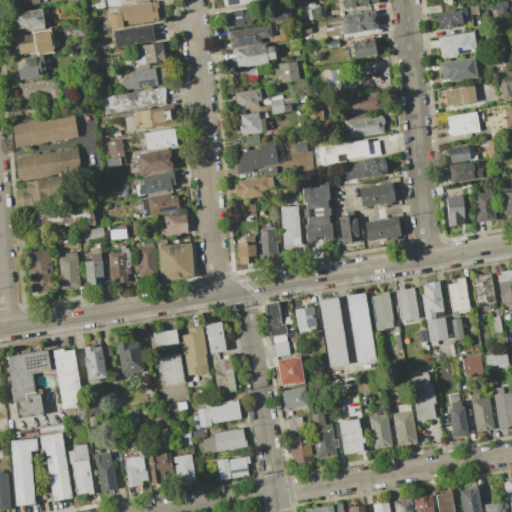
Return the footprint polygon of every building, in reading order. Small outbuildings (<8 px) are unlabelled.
[(377,0),(378,2),(342,8),(340,0),(377,0)] [(505,0),(506,7),(504,7),(505,15),(496,16),(494,9),(484,10),(483,3),(505,0)] [(118,12),(117,6),(149,1),(149,2),(156,1),(157,7),(155,8),(156,19),(122,25),(122,26),(110,28),(109,26),(105,26),(104,19),(108,18),(107,14),(118,12)] [(277,9),(276,4),(286,3),(289,21),(279,23),(279,20),(268,22),(266,11),(277,9)] [(307,19),(320,18),(319,5),(306,6),(307,19)] [(448,12),(447,9),(452,8),(453,11),(458,10),(457,8),(463,7),(465,15),(459,16),(460,22),(454,23),(454,26),(442,27),(442,25),(436,26),(434,14),(448,12)] [(41,8),(44,27),(24,31),(23,27),(17,28),(14,12),(41,8)] [(217,13),(248,8),(250,24),(220,29),(217,13)] [(373,10),(376,29),(341,34),(339,22),(341,22),(340,16),(373,10)] [(150,24),(153,41),(114,47),(112,30),(150,24)] [(268,24),(270,35),(258,37),(259,43),(229,48),(227,31),(268,24)] [(49,30),(52,49),(19,55),(15,35),(49,30)] [(472,31),(475,51),(455,54),(455,56),(447,58),(447,55),(439,56),(436,37),(472,31)] [(373,38),(375,54),(353,58),(350,41),(373,38)] [(337,39),(338,46),(326,48),(325,41),(337,39)] [(133,47),(133,46),(161,42),(164,60),(149,62),(149,65),(136,67),(135,62),(129,63),(128,56),(122,57),(121,49),(133,47)] [(263,43),(263,46),(271,45),(273,58),(266,60),(266,63),(236,68),(233,48),(263,43)] [(46,54),(47,59),(44,60),(46,69),(43,70),(44,75),(20,79),(17,59),(46,54)] [(472,57),(475,77),(447,81),(447,79),(441,79),(438,63),(472,57)] [(276,68),(275,64),(294,61),(297,79),(279,82),(277,75),(274,76),(273,69),(276,68)] [(129,77),(128,71),(153,67),(153,68),(162,66),(165,83),(123,90),(121,78),(129,77)] [(254,67),(256,78),(243,80),(241,69),(254,67)] [(511,75),(511,91),(511,97),(501,99),(498,78),(511,75)] [(51,78),(52,81),(56,80),(59,97),(45,99),(45,95),(16,100),(14,84),(51,78)] [(472,85),(474,101),(444,106),(442,95),(439,95),(438,90),(472,85)] [(163,86),(166,104),(104,114),(101,96),(163,86)] [(258,88),(260,99),(256,100),(257,107),(235,110),(232,92),(258,88)] [(368,93),(368,92),(377,91),(380,108),(349,114),(346,96),(368,93)] [(279,95),(281,105),(289,104),(290,110),(270,114),(267,97),(279,95)] [(171,105),(174,122),(125,130),(124,125),(123,125),(122,121),(110,123),(108,115),(171,105)] [(239,122),(238,115),(256,112),(257,119),(262,118),(264,131),(240,135),(238,122),(239,122)] [(474,112),(477,131),(449,135),(449,134),(447,134),(444,116),(474,112)] [(72,114),(76,136),(14,147),(10,124),(72,114)] [(381,114),(384,132),(346,138),(343,120),(381,114)] [(172,128),(175,145),(145,150),(142,133),(172,128)] [(256,134),(258,142),(244,145),(243,136),(256,134)] [(120,139),(122,156),(108,158),(106,141),(120,139)] [(364,139),(365,142),(376,140),(378,155),(364,157),(364,155),(345,159),(344,153),(335,154),(336,162),(317,165),(314,147),(364,139)] [(239,151),(238,147),(246,146),(247,150),(256,148),(255,145),(273,142),(276,163),(251,167),(252,171),(237,173),(233,152),(239,151)] [(469,144),(470,151),(474,150),(475,158),(449,162),(446,147),(469,144)] [(76,147),(79,169),(17,180),(13,158),(76,147)] [(168,149),(171,168),(138,174),(135,155),(168,149)] [(117,157),(119,164),(105,167),(104,159),(117,157)] [(383,157),(386,173),(344,180),(341,163),(383,157)] [(447,166),(475,162),(477,178),(449,182),(447,166)] [(274,166),(275,173),(262,175),(261,168),(274,166)] [(172,170),(174,183),(172,184),(172,185),(171,185),(171,189),(138,195),(136,184),(142,183),(141,176),(172,170)] [(237,183),(236,181),(270,175),(272,187),(259,190),(260,195),(239,198),(239,195),(235,196),(233,184),(237,183)] [(26,191),(24,182),(61,176),(64,195),(38,199),(39,204),(24,206),(21,191),(26,191)] [(305,182),(305,185),(309,185),(309,187),(317,186),(317,184),(321,183),(321,181),(326,181),(327,199),(325,199),(326,207),(328,207),(329,214),(327,215),(327,222),(330,222),(331,240),(326,240),(325,239),(322,239),(321,236),(313,237),(313,239),(310,240),(310,242),(305,242),(303,224),(305,224),(304,216),(302,216),(301,208),(304,208),(304,202),(301,202),(300,183),(305,182)] [(390,183),(393,201),(388,201),(389,204),(382,205),(382,203),(359,206),(356,188),(390,183)] [(502,192),(511,191),(511,217),(504,218),(502,192)] [(491,192),(492,196),(493,196),(494,209),(493,209),(494,220),(475,222),(473,193),(491,192)] [(139,199),(145,198),(145,197),(167,193),(167,196),(175,194),(178,210),(142,216),(139,199)] [(461,195),(462,215),(460,216),(461,224),(446,225),(444,196),(461,195)] [(296,205),(298,244),(281,246),(279,207),(296,205)] [(90,206),(93,224),(38,233),(35,215),(90,206)] [(340,215),(339,213),(351,211),(352,214),(354,213),(358,240),(340,243),(336,216),(340,215)] [(184,214),(186,232),(178,233),(178,234),(166,235),(166,234),(164,234),(162,215),(184,214)] [(396,216),(399,235),(394,236),(395,239),(388,240),(387,237),(364,241),(361,222),(396,216)] [(80,230),(102,227),(103,237),(81,239),(80,230)] [(259,233),(259,228),(274,227),(276,258),(258,259),(256,233),(259,233)] [(125,228),(126,237),(118,238),(118,241),(114,241),(113,238),(110,239),(109,230),(125,228)] [(244,241),(244,236),(253,235),(255,262),(237,263),(235,242),(244,241)] [(165,239),(166,245),(189,243),(192,277),(159,279),(156,240),(165,239)] [(153,245),(155,274),(138,276),(137,271),(133,271),(132,263),(137,263),(135,246),(142,246),(141,243),(151,242),(151,245),(153,245)] [(106,252),(117,252),(117,249),(120,248),(119,245),(124,245),(124,248),(127,248),(127,251),(128,251),(130,275),(125,275),(126,281),(118,282),(118,281),(108,281),(106,252)] [(49,249),(51,280),(53,280),(53,286),(52,286),(52,290),(29,292),(25,251),(49,249)] [(63,256),(63,253),(75,252),(78,286),(60,288),(59,282),(58,283),(58,274),(57,257),(63,256)] [(99,252),(102,283),(85,285),(83,261),(89,260),(88,253),(99,252)] [(500,274),(499,271),(509,270),(511,279),(511,304),(504,306),(504,302),(500,303),(496,275),(500,274)] [(480,277),(480,275),(488,274),(493,308),(488,309),(489,314),(476,316),(470,279),(480,277)] [(455,282),(455,278),(463,277),(468,309),(450,312),(445,284),(455,282)] [(422,293),(420,284),(425,283),(425,282),(437,280),(441,310),(432,312),(433,318),(442,317),(446,339),(428,342),(425,321),(424,321),(419,294),(422,293)] [(412,287),(416,318),(399,320),(394,290),(412,287)] [(379,294),(379,293),(386,291),(391,320),(381,321),(382,329),(375,331),(369,296),(379,294)] [(363,292),(373,359),(355,362),(344,295),(363,292)] [(336,297),(346,363),(328,366),(317,300),(336,297)] [(276,301),(280,324),(284,323),(285,334),(268,337),(263,303),(276,301)] [(311,306),(314,326),(313,326),(314,331),(298,333),(297,328),(296,329),(292,309),(311,306)] [(497,316),(500,331),(492,332),(490,317),(497,316)] [(458,318),(462,339),(453,340),(450,319),(458,318)] [(219,321),(224,350),(208,353),(204,323),(219,321)] [(187,333),(186,328),(200,325),(207,372),(186,375),(180,335),(187,333)] [(174,329),(176,342),(152,347),(150,333),(174,329)] [(423,329),(425,341),(418,343),(416,330),(423,329)] [(398,334),(400,349),(394,350),(391,335),(398,334)] [(123,339),(124,342),(135,340),(140,369),(120,373),(115,343),(116,343),(115,341),(123,339)] [(286,341),(288,354),(274,356),(272,343),(286,341)] [(92,345),(92,347),(99,345),(105,377),(88,380),(85,366),(83,366),(81,357),(84,357),(82,347),(92,345)] [(61,348),(61,351),(72,349),(81,405),(61,408),(51,350),(61,348)] [(45,350),(48,371),(30,374),(34,394),(38,394),(41,414),(16,418),(13,401),(12,401),(5,356),(45,350)] [(482,354),(504,351),(506,365),(496,367),(496,365),(484,366),(482,354)] [(160,362),(159,357),(178,353),(183,380),(164,384),(163,379),(160,379),(157,362),(160,362)] [(478,355),(481,373),(463,376),(460,358),(478,355)] [(298,356),(302,381),(299,382),(300,383),(292,384),(292,383),(277,385),(274,366),(276,365),(275,359),(298,356)] [(228,357),(234,390),(217,393),(211,360),(228,357)] [(420,375),(420,372),(425,372),(427,384),(430,384),(433,403),(431,403),(433,417),(416,420),(408,377),(420,375)] [(500,386),(501,393),(509,392),(511,405),(511,426),(498,429),(491,388),(500,386)] [(303,387),(306,405),(283,408),(280,390),(303,387)] [(477,395),(477,398),(487,396),(492,429),(474,432),(468,397),(477,395)] [(205,407),(204,404),(236,399),(239,418),(209,423),(210,425),(198,427),(195,409),(205,407)] [(449,408),(449,403),(458,401),(459,406),(461,406),(466,434),(452,436),(447,408),(449,408)] [(408,403),(414,441),(396,445),(390,413),(397,412),(395,405),(408,403)] [(321,409),(324,424),(329,423),(332,439),(335,439),(337,446),(333,447),(334,455),(316,458),(308,411),(321,409)] [(385,413),(390,446),(372,449),(366,416),(385,413)] [(299,416),(302,429),(288,431),(286,418),(299,416)] [(355,418),(357,427),(358,427),(360,437),(362,436),(363,442),(360,442),(361,451),(342,454),(337,422),(355,418)] [(240,427),(242,438),(244,438),(245,446),(209,452),(209,450),(202,451),(200,439),(211,437),(211,432),(240,427)] [(59,432),(70,498),(51,500),(43,449),(39,449),(37,435),(59,432)] [(295,436),(295,439),(299,438),(300,444),(309,443),(312,464),(303,465),(302,461),(291,463),(287,438),(295,436)] [(8,440),(35,438),(36,450),(28,450),(33,503),(14,505),(8,440)] [(67,451),(74,450),(73,446),(84,444),(93,493),(86,494),(86,492),(74,494),(67,451)] [(170,470),(162,471),(163,481),(150,483),(146,450),(159,448),(160,453),(167,452),(170,470)] [(92,454),(108,451),(109,461),(111,461),(112,471),(115,488),(109,489),(99,491),(95,466),(93,466),(92,454)] [(122,457),(141,454),(145,479),(140,480),(141,485),(127,487),(122,457)] [(172,456),(189,454),(193,480),(175,482),(172,456)] [(226,458),(226,459),(247,456),(248,463),(244,463),(246,475),(217,480),(214,460),(226,458)] [(5,472),(8,509),(0,509),(0,470),(1,470),(1,472),(5,472)] [(511,511),(508,511),(505,494),(503,494),(502,482),(511,480),(511,511)] [(475,485),(479,511),(461,511),(458,490),(467,489),(467,486),(475,485)] [(450,492),(452,511),(436,511),(434,494),(450,492)] [(429,495),(431,511),(414,511),(412,498),(429,495)] [(397,500),(397,498),(401,497),(401,499),(409,498),(410,511),(393,511),(392,501),(397,500)] [(483,511),(482,504),(504,501),(505,511),(483,511)] [(371,511),(370,504),(386,502),(387,511),(371,511)] [(303,511),(303,508),(341,503),(342,511),(303,511)]
